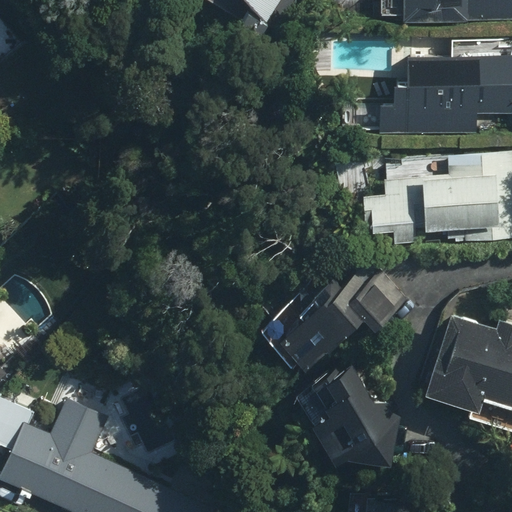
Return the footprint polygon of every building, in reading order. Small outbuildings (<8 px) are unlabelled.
[(206,0),(249,27),(266,0),(206,0)] [(511,0),(395,0),(395,18),(511,17),(511,0)] [(511,52),(398,52),(398,83),(385,83),(385,101),(376,101),(376,129),(472,130),(472,110),(511,110),(511,52)] [(511,146),(441,151),(442,171),(377,175),(377,190),(354,191),(356,222),(379,221),(379,227),(386,226),(387,238),(408,237),(407,225),(445,223),(446,237),(511,233),(511,146)] [(289,366),(352,316),(363,329),(402,298),(375,263),(343,289),(330,272),(259,328),(289,366)] [(490,326),(439,310),(413,389),(466,406),(471,390),(511,403),(511,321),(494,316),(490,326)] [(343,354),(281,389),(320,457),(382,422),(343,354)] [(17,419),(0,456),(0,476),(77,511),(206,511),(210,506),(89,451),(105,414),(63,395),(46,432),(17,419)] [(347,511),(409,511),(411,498),(349,493),(347,511)]
